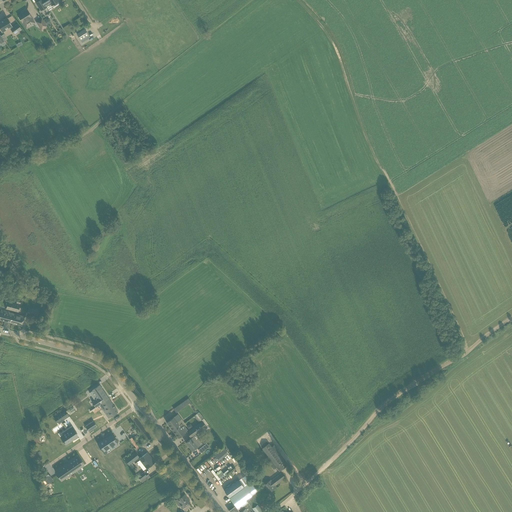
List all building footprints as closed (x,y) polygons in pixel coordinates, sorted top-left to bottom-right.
[(42,0),(40,0),(36,3),(41,10),(47,7),(46,6),(51,4),(52,5),(59,1),(58,0),(42,0)] [(34,23),(27,10),(23,12),(23,13),(18,16),(19,18),(18,18),(20,21),(21,20),(22,23),(23,23),(26,28),(34,23)] [(10,29),(14,35),(21,29),(17,24),(13,27),(12,26),(7,18),(0,22),(0,29),(2,33),(6,30),(6,29),(9,27),(10,29)] [(38,20),(43,29),(47,26),(46,25),(44,21),(42,18),(38,20)] [(77,35),(80,40),(85,37),(82,32),(77,35)] [(6,309),(14,311),(16,303),(8,301),(6,309)] [(0,311),(0,319),(22,326),(24,316),(6,312),(6,313),(0,311)] [(93,390),(89,393),(94,400),(92,402),(95,408),(99,405),(101,408),(104,406),(108,413),(106,415),(108,419),(111,417),(114,415),(118,412),(99,385),(92,390),(93,390)] [(173,409),(175,413),(190,401),(187,397),(173,409)] [(65,411),(54,418),(57,423),(57,422),(62,419),(63,420),(69,416),(67,413),(65,411)] [(194,416),(199,422),(203,418),(199,412),(194,416)] [(166,423),(173,432),(180,427),(181,428),(183,425),(181,423),(179,425),(176,422),(181,419),(177,414),(170,419),(166,423)] [(90,423),(85,426),(89,432),(97,426),(95,423),(93,421),(90,423)] [(187,433),(190,437),(205,426),(202,421),(187,433)] [(128,431),(130,433),(134,431),(129,422),(120,428),(124,434),(128,431)] [(180,427),(173,432),(178,438),(182,435),(185,433),(184,432),(187,430),(183,425),(181,428),(180,427)] [(69,433),(61,438),(62,438),(63,441),(64,442),(66,444),(66,445),(78,437),(75,433),(76,433),(72,427),(67,431),(69,433)] [(112,434),(97,444),(103,452),(118,442),(112,434)] [(186,443),(192,451),(200,445),(193,437),(186,443)] [(198,450),(201,453),(209,447),(206,443),(198,450)] [(276,467),(279,471),(285,467),(289,464),(274,445),(271,447),(268,443),(262,448),(268,457),(265,460),(273,469),(276,467)] [(225,448),(215,455),(219,460),(229,453),(225,448)] [(125,460),(126,461),(129,465),(139,458),(135,452),(131,455),(125,460)] [(140,458),(147,468),(154,462),(151,458),(150,456),(147,453),(140,458)] [(69,464),(68,465),(73,472),(76,470),(76,469),(79,466),(80,468),(83,465),(77,457),(69,463),(69,464)] [(66,465),(57,471),(59,474),(60,473),(64,478),(73,472),(68,465),(67,466),(66,465)] [(83,476),(86,482),(98,477),(95,470),(83,476)] [(138,477),(142,482),(150,477),(148,475),(146,476),(144,472),(138,477)] [(263,485),(266,488),(269,492),(275,487),(274,485),(284,478),(281,473),(271,481),(270,480),(263,485)] [(258,504),(264,499),(251,481),(243,487),(238,480),(224,491),(224,490),(224,491),(235,507),(239,511),(262,511),(263,511),(258,504)] [(175,501),(179,506),(180,505),(184,511),(190,507),(188,502),(189,501),(184,494),(175,501)]
